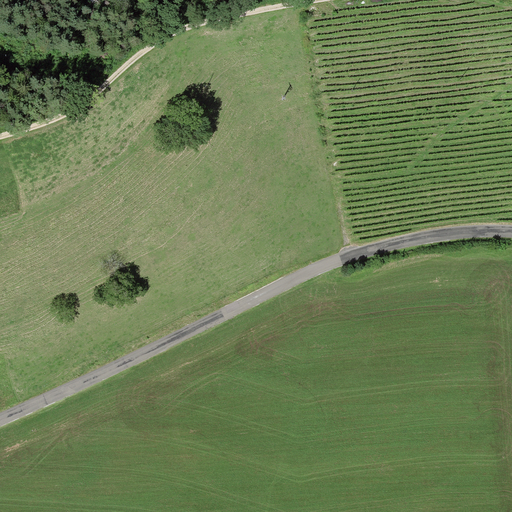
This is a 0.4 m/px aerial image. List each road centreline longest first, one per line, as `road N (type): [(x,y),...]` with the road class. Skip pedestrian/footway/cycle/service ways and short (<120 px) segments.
road 1 (unclassified): [(0,419),(348,256),(462,232),(511,231)]
road 2 (track): [(317,0),(170,37),(71,113),(0,137)]
